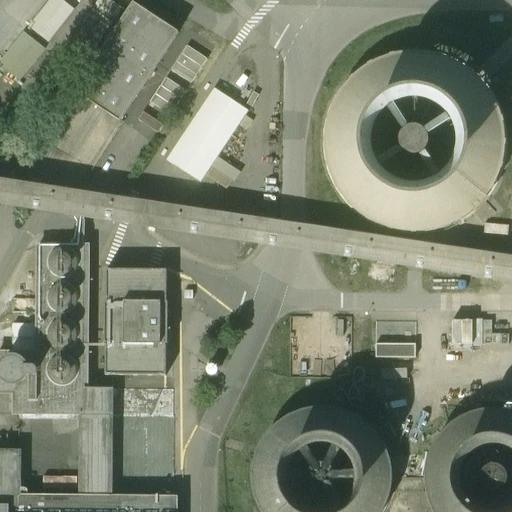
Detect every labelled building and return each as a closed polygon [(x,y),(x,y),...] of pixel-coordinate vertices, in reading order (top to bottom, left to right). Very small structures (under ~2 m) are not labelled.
[(52,0),(31,28),(50,43),(74,11),(59,0),(52,0)] [(99,110),(119,123),(178,34),(133,4),(74,93),(99,110)] [(45,50),(24,35),(1,66),(22,82),(45,50)] [(321,119),(320,136),(322,152),(326,168),(333,182),(342,196),(354,207),(372,219),(392,226),(414,229),(435,227),(455,220),(474,208),(489,193),(500,175),(507,155),(510,133),(507,112),(499,92),(488,74),(472,59),(454,48),(433,42),(412,40),(390,43),(370,51),(356,60),(343,72),(333,86),(326,102),(321,119)] [(164,115),(207,60),(186,44),(143,99),(164,115)] [(199,181),(243,106),(207,85),(163,159),(199,181)] [(0,511),(173,511),(174,391),(88,391),(87,246),(36,246),(36,354),(2,354),(2,393),(21,393),(21,454),(0,453),(0,511)] [(107,376),(167,376),(167,270),(108,270),(107,376)] [(258,482),(260,496),(265,509),(266,511),(392,511),(399,496),(401,477),(398,459),(390,442),(378,427),(363,417),(345,410),(326,409),(308,412),(291,420),(280,429),(270,440),(263,453),(259,467),(258,482)] [(430,483),(432,498),(437,510),(437,511),(511,511),(511,411),(498,410),(480,413),(463,421),(451,430),(442,442),(435,455),(431,469),(430,483)]
